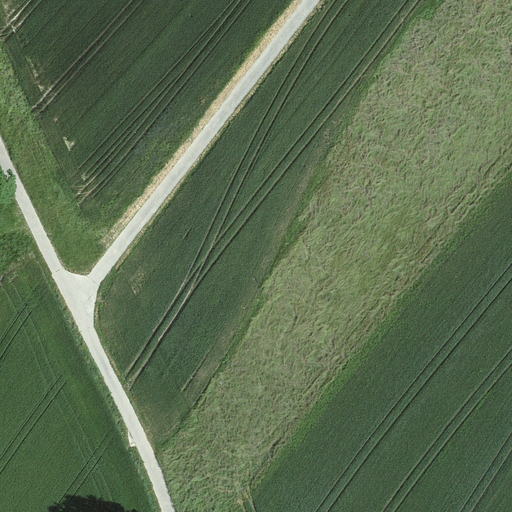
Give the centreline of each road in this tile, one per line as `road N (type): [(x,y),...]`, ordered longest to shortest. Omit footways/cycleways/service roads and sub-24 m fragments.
road 1 (track): [(164,511),(13,127)]
road 2 (track): [(82,314),(315,0)]
